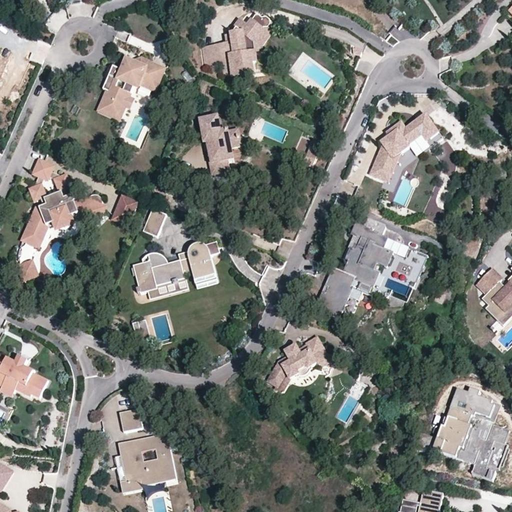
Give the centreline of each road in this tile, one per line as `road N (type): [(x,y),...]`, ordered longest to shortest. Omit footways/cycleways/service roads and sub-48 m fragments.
road 1 (residential): [(112,381),(219,377),(255,351),(377,84),(394,74)]
road 2 (residential): [(0,188),(52,67),(83,42)]
road 3 (residential): [(65,511),(84,419),(93,395),(112,381)]
road 4 (residential): [(112,381),(104,363),(68,333),(0,304)]
